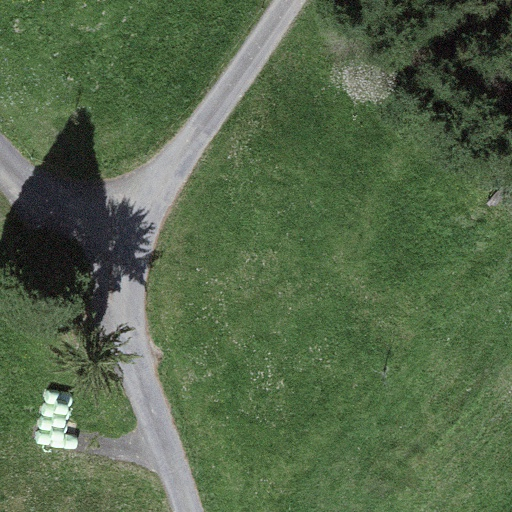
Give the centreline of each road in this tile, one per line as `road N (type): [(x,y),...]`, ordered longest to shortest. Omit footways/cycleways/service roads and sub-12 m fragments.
road 1 (unclassified): [(302,0),(134,240),(154,402),(196,511)]
road 2 (track): [(0,167),(134,240)]
